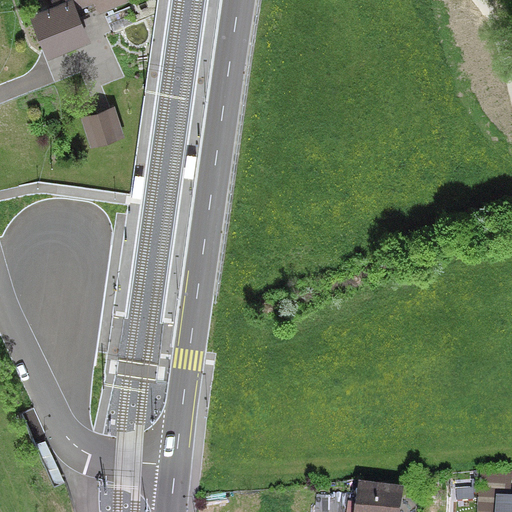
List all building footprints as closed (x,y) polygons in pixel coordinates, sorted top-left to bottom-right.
[(113,0),(55,0),(59,8),(41,15),(54,45),(83,33),(73,8),(91,0),(95,0),(99,6),(113,0)] [(196,174),(198,158),(191,157),(189,173),(196,174)] [(140,190),(142,174),(135,173),(133,189),(140,190)] [(399,511),(402,498),(352,489),(347,511),(399,511)] [(511,511),(511,495),(502,494),(499,511),(511,511)]
